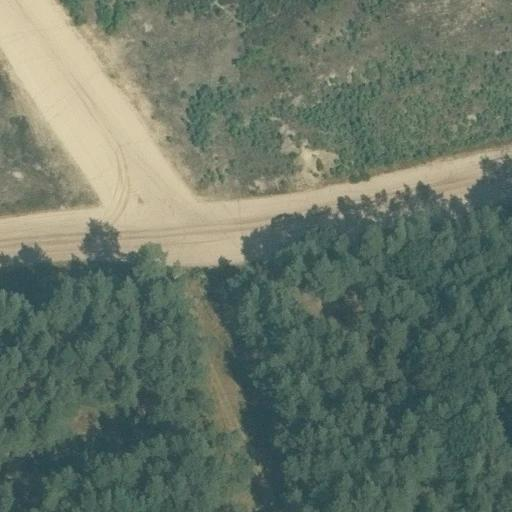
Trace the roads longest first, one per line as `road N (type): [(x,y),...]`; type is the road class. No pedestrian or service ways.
road 1 (track): [(0,250),(338,220),(511,172)]
road 2 (track): [(274,511),(148,237)]
road 3 (track): [(0,12),(148,237)]
